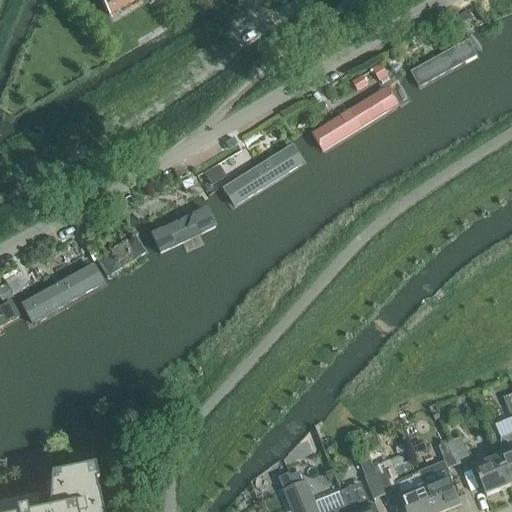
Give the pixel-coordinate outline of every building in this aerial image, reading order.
[(156,0),(99,0),(109,17),(136,0),(153,0),(154,1),(156,0)] [(466,11),(454,19),(459,28),(472,19),(466,11)] [(476,60),(467,43),(409,75),(418,92),(476,60)] [(384,71),(375,76),(379,83),(387,78),(384,71)] [(362,75),(352,82),(358,92),(368,86),(362,75)] [(388,89),(310,137),(321,156),(400,108),(388,89)] [(292,148),(220,193),(232,212),(304,167),(292,148)] [(219,167),(204,175),(212,187),(226,179),(219,167)] [(190,179),(182,183),(185,190),(193,186),(190,179)] [(206,211),(149,238),(159,259),(216,232),(206,211)] [(110,279),(145,257),(135,241),(100,263),(110,279)] [(20,310),(31,329),(104,289),(93,269),(20,310)] [(16,276),(7,281),(13,293),(14,295),(24,290),(16,276)] [(0,283),(0,300),(0,301),(10,297),(7,288),(4,281),(0,283)] [(10,304),(0,309),(0,331),(19,321),(10,304)] [(447,433),(435,438),(446,464),(448,470),(460,466),(451,443),(447,433)] [(511,436),(499,442),(500,459),(511,487),(511,486),(511,436)] [(470,461),(461,439),(451,443),(460,466),(470,461)] [(372,464),(376,474),(385,496),(397,492),(383,459),(372,464)] [(475,469),(487,498),(511,487),(500,459),(475,469)] [(446,464),(420,475),(435,511),(451,511),(462,508),(451,481),(452,480),(448,470),(446,464)] [(94,470),(50,479),(47,511),(100,511),(97,495),(96,496),(94,486),(97,486),(94,470)] [(303,473),(292,477),(297,489),(307,485),(303,473)] [(365,479),(374,501),(385,496),(376,474),(365,479)] [(291,475),(279,480),(285,494),(297,489),(292,477),(291,475)] [(297,489),(285,494),(292,511),(318,511),(307,485),(297,489)] [(401,500),(406,511),(435,511),(426,489),(401,500)] [(348,511),(347,509),(344,502),(334,506),(336,511),(348,511)]
